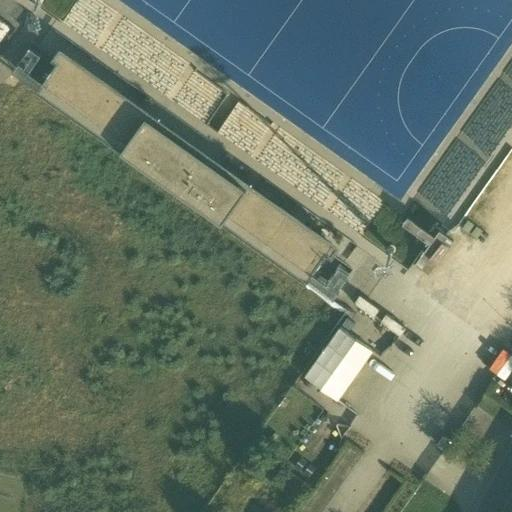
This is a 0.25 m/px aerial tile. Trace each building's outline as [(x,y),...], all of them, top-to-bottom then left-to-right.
[(62,46),(340,244),(345,237),(347,239),(353,243),(358,238),(362,234),(383,205),(92,0),(77,0),(58,26),(56,30),(67,40),(62,46)] [(0,13),(0,43),(14,24),(0,13)] [(340,244),(62,46),(53,57),(57,60),(37,90),(307,281),(328,252),(333,256),(340,244)] [(511,63),(413,203),(443,224),(511,126),(511,63)] [(286,308),(0,95),(0,359),(159,478),(286,308)] [(348,319),(310,371),(344,396),(382,344),(348,319)]
